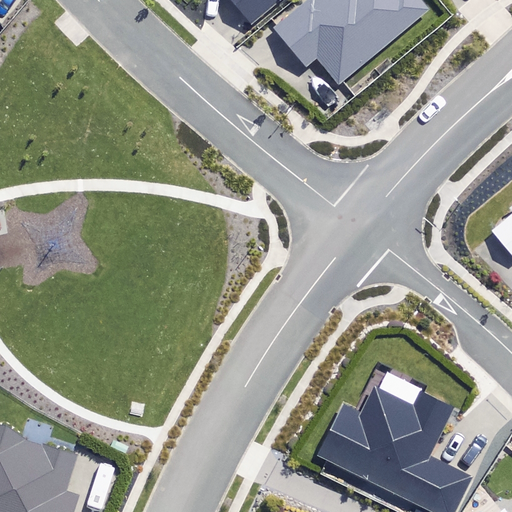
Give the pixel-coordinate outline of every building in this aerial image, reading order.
[(233,0),(251,22),(278,0),(233,0)] [(320,0),(281,30),(310,69),(322,60),(340,84),(431,15),(420,0),(320,0)] [(511,198),(505,204),(508,208),(486,226),(511,257),(511,256),(511,198)] [(409,404),(372,384),(357,412),(340,402),(313,452),(425,511),(450,511),(469,476),(424,451),(449,404),(418,388),(409,404)] [(79,457),(0,431),(0,511),(77,511),(82,498),(68,493),(79,457)]
